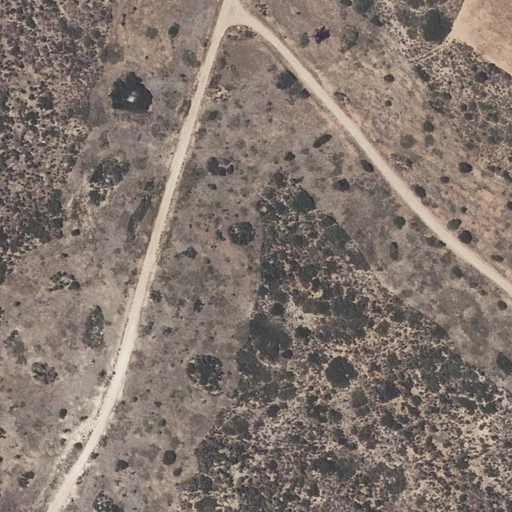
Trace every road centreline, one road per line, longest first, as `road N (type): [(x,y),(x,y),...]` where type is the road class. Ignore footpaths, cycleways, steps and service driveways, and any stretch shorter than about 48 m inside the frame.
road 1 (track): [(511,278),(439,228),(372,143),(230,0)]
road 2 (track): [(229,0),(142,347)]
road 3 (track): [(62,511),(142,347)]
